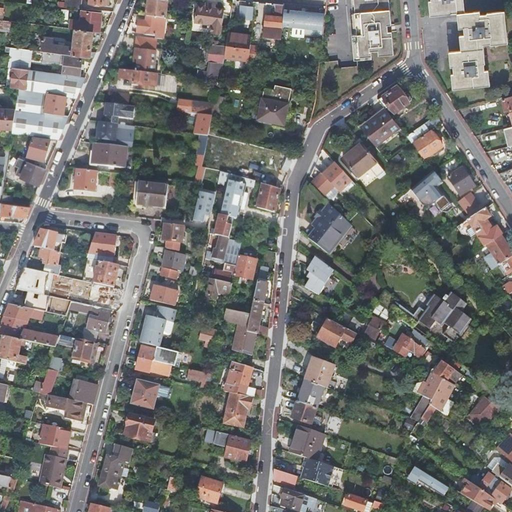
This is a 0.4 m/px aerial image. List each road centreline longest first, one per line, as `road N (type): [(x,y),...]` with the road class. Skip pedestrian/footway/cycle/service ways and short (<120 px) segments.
road 1 (residential): [(257,511),(297,180),(314,141),(334,120),(415,64)]
road 2 (residential): [(75,511),(148,231),(37,218)]
road 3 (residential): [(129,0),(37,218)]
road 4 (residential): [(415,64),(511,213)]
